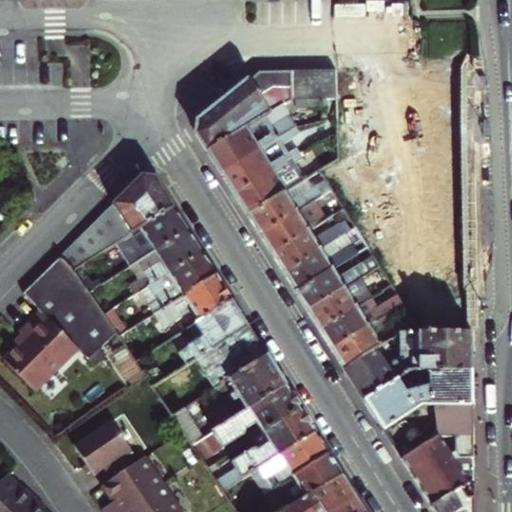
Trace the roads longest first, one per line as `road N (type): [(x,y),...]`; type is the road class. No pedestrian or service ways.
road 1 (primary): [(501,0),(509,511)]
road 2 (residential): [(399,511),(154,124)]
road 3 (residential): [(0,276),(154,124)]
road 4 (residential): [(0,416),(77,511)]
